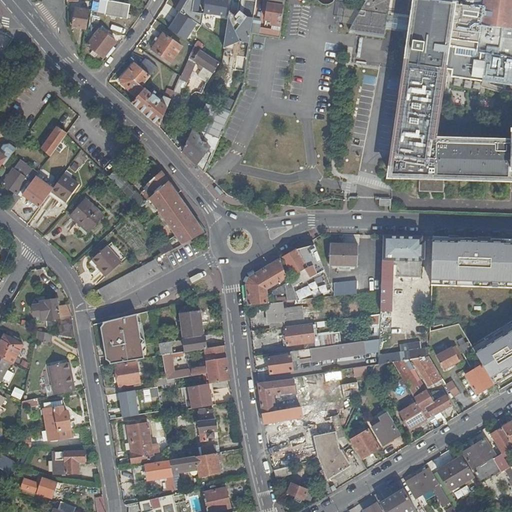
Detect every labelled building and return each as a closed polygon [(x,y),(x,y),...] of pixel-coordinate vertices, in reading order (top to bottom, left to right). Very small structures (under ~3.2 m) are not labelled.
[(128,18),(130,4),(108,0),(106,14),(128,18)] [(228,0),(207,0),(205,12),(227,16),(229,0),(228,0)] [(269,0),(266,20),(273,21),(272,25),(281,26),(282,21),(285,0),(269,0)] [(511,0),(422,0),(419,21),(414,21),(390,178),(511,180),(511,138),(511,142),(437,139),(450,38),(479,43),(478,52),(482,53),(486,53),(485,64),(483,78),(511,82),(511,0)] [(419,21),(422,0),(416,0),(414,21),(419,21)] [(76,8),(73,27),(85,30),(89,10),(76,8)] [(236,18),(230,13),(225,49),(234,51),(235,45),(241,44),(250,45),(254,19),(247,18),(240,12),(236,18)] [(100,30),(98,32),(96,30),(94,33),(96,35),(88,46),(104,58),(116,42),(100,30)] [(152,50),(172,63),(183,47),(163,34),(152,50)] [(0,45),(7,50),(14,40),(6,35),(0,44),(0,45)] [(202,50),(205,46),(199,41),(196,46),(202,50)] [(202,50),(196,46),(195,46),(190,57),(216,74),(220,64),(201,51),(202,50)] [(132,104),(160,127),(172,99),(176,91),(169,89),(165,96),(162,101),(155,96),(158,93),(155,91),(153,94),(145,88),(145,89),(143,87),(158,68),(149,60),(142,69),(135,63),(121,79),(121,84),(137,98),(132,104)] [(176,91),(172,99),(178,102),(186,82),(181,80),(176,91)] [(63,141),(68,135),(56,126),(42,149),(52,157),(57,149),(63,141)] [(183,152),(204,172),(212,155),(208,150),(210,148),(193,130),(183,152)] [(66,144),(63,141),(57,149),(61,151),(66,144)] [(9,160),(17,149),(10,143),(0,145),(0,168),(7,159),(9,160)] [(32,183),(39,174),(21,161),(4,184),(16,193),(6,206),(12,211),(22,197),(18,195),(29,180),(32,183)] [(75,162),(71,167),(76,170),(79,165),(75,162)] [(146,203),(146,202),(116,171),(113,175),(105,167),(102,169),(103,170),(140,208),(146,203)] [(44,183),(45,184),(50,176),(43,171),(37,179),(43,184),(44,183)] [(152,197),(169,182),(162,172),(144,189),(152,197)] [(80,184),(65,173),(53,189),(53,191),(67,201),(80,184)] [(181,246),(202,235),(202,228),(169,182),(152,197),(150,199),(172,229),(170,231),(181,246)] [(53,191),(53,189),(45,184),(44,183),(43,184),(39,190),(32,184),(23,195),(40,208),(53,191)] [(86,199),(71,216),(90,232),(105,216),(86,199)] [(383,236),(382,260),(422,262),(422,259),(424,259),(425,248),(422,248),(423,237),(383,236)] [(511,239),(433,237),(432,279),(511,281),(511,239)] [(297,252),(296,250),(283,258),(293,274),(290,276),(291,281),(295,290),(325,272),(313,242),(297,252)] [(157,248),(163,256),(169,252),(164,244),(157,248)] [(358,245),(330,244),(330,266),(357,266),(358,245)] [(91,259),(106,277),(122,263),(106,245),(91,259)] [(157,259),(98,291),(104,302),(163,271),(157,259)] [(247,285),(250,306),(268,304),(269,304),(268,289),(287,278),(281,259),(250,278),(247,285)] [(381,291),(381,312),(392,312),(394,266),(382,265),(381,291)] [(275,303),(283,302),(298,301),(297,297),(296,294),(295,290),(291,281),(272,292),(273,296),(287,295),(287,298),(275,299),(275,303)] [(335,297),(358,294),(358,282),(331,286),(335,297)] [(49,320),(59,318),(60,318),(59,307),(58,300),(46,301),(46,302),(41,303),(41,305),(33,306),(35,317),(40,316),(41,321),(48,320),(49,320)] [(269,304),(268,304),(270,326),(280,325),(280,322),(305,319),(303,306),(284,308),(283,302),(275,303),(269,304)] [(67,318),(73,317),(72,315),(71,305),(59,307),(60,318),(59,318),(60,326),(59,326),(59,327),(68,325),(67,318)] [(184,339),(205,336),(201,311),(181,315),(184,339)] [(126,362),(143,359),(140,340),(142,340),(145,338),(141,335),(139,336),(136,318),(139,318),(138,314),(104,323),(108,344),(111,343),(112,350),(123,348),(126,362)] [(60,335),(76,339),(73,317),(67,318),(68,325),(59,327),(60,335)] [(286,328),(288,346),(315,343),(313,325),(286,328)] [(511,329),(475,351),(494,383),(511,372),(511,329)] [(38,331),(37,340),(50,343),(52,334),(38,331)] [(0,357),(12,364),(13,364),(23,345),(5,336),(0,344),(0,357)] [(184,339),(185,341),(186,352),(200,350),(204,349),(208,349),(206,336),(205,336),(184,339)] [(319,348),(329,347),(328,339),(324,339),(324,342),(318,342),(319,348)] [(473,348),(469,341),(460,347),(463,354),(473,348)] [(162,356),(163,356),(173,355),(172,342),(160,344),(162,356)] [(112,365),(126,362),(123,348),(112,350),(111,343),(108,344),(112,365)] [(359,354),(357,343),(329,347),(319,348),(290,352),(291,355),(269,358),(271,374),(294,371),(292,361),(328,356),(328,359),(359,354)] [(437,357),(445,370),(463,360),(457,347),(437,357)] [(208,361),(228,358),(226,348),(206,352),(204,352),(206,362),(208,361)] [(428,357),(429,349),(380,356),(379,364),(393,362),(409,360),(412,359),(418,358),(428,357)] [(175,379),(192,377),(190,370),(175,372),(173,358),(184,357),(184,353),(173,355),(163,356),(167,378),(167,381),(175,379)] [(187,361),(188,360),(187,355),(193,354),(193,353),(185,354),(187,361)] [(0,357),(0,381),(2,383),(12,364),(0,357)] [(442,380),(428,357),(418,358),(434,385),(439,381),(441,385),(444,384),(442,380)] [(209,374),(229,371),(228,358),(208,361),(209,369),(206,369),(206,367),(190,370),(192,377),(209,374)] [(434,385),(418,358),(412,359),(429,388),(434,385)] [(409,360),(393,362),(417,402),(428,420),(452,405),(443,391),(428,394),(426,391),(423,393),(410,371),(414,369),(409,360)] [(55,396),(76,391),(70,362),(50,366),(55,396)] [(116,366),(120,387),(141,383),(137,363),(116,366)] [(482,366),(466,376),(477,394),(493,385),(482,366)] [(355,369),(356,376),(366,375),(365,367),(355,369)] [(211,383),(231,380),(229,371),(209,374),(211,383)] [(325,374),(326,380),(342,378),(341,371),(325,374)] [(155,381),(156,388),(158,387),(168,386),(167,381),(167,378),(155,381)] [(293,379),(259,383),(263,413),(274,411),(273,404),(276,404),(274,395),(295,393),(293,379)] [(342,385),(344,399),(361,396),(358,382),(342,385)] [(453,382),(446,386),(454,398),(460,394),(453,382)] [(189,387),(193,409),(213,406),(210,384),(189,387)] [(135,390),(119,392),(123,418),(139,415),(135,390)] [(23,402),(22,410),(39,406),(38,400),(24,403),(23,402)] [(318,420),(330,417),(327,402),(314,405),(314,408),(317,408),(318,420)] [(410,430),(428,420),(417,402),(400,413),(410,430)] [(263,414),(265,425),(303,418),(302,412),(310,410),(309,405),(263,414)] [(45,411),(50,442),(74,438),(71,420),(70,420),(69,412),(65,413),(64,407),(45,411)] [(200,412),(201,423),(200,423),(202,441),(209,440),(209,438),(216,437),(215,432),(218,432),(216,420),(215,420),(214,410),(200,412)] [(269,446),(302,440),(311,438),(312,437),(315,437),(334,433),(339,432),(336,420),(342,419),(341,413),(333,417),(330,417),(318,420),(319,425),(320,428),(304,431),(304,428),(267,435),(269,446)] [(384,445),(400,435),(392,422),(387,425),(385,421),(380,425),(373,413),(364,418),(368,425),(370,424),(374,431),(379,428),(382,433),(378,436),(384,445)] [(511,423),(503,429),(511,442),(511,423)] [(123,428),(125,440),(151,436),(149,424),(123,428)] [(511,447),(511,442),(503,429),(491,436),(501,452),(503,455),(503,456),(506,454),(505,452),(511,447)] [(352,440),(363,459),(380,449),(369,430),(352,440)] [(318,452),(318,453),(320,459),(319,459),(328,481),(351,467),(342,451),(341,451),(334,433),(315,437),(318,452)] [(151,436),(125,440),(127,451),(134,450),(135,454),(131,454),(133,464),(154,460),(153,453),(158,452),(157,446),(152,447),(151,436)] [(21,437),(20,449),(31,449),(31,437),(21,437)] [(305,454),(317,452),(311,438),(302,440),(305,454)] [(482,483),(505,470),(510,467),(507,462),(503,456),(503,455),(501,452),(494,456),(489,447),(488,447),(484,440),(463,453),(467,460),(468,460),(482,483)] [(202,455),(216,453),(216,446),(201,448),(202,455)] [(86,452),(53,452),(54,474),(79,473),(79,462),(86,462),(86,452)] [(199,467),(201,477),(222,472),(217,453),(216,453),(202,455),(196,456),(199,467)] [(3,455),(0,459),(0,465),(11,472),(16,463),(3,455)] [(23,471),(29,458),(25,456),(19,469),(23,471)] [(179,470),(199,467),(196,456),(187,458),(179,459),(171,460),(174,476),(176,490),(181,483),(179,470)] [(451,491),(475,477),(463,457),(439,471),(451,491)] [(171,460),(134,467),(137,482),(174,476),(171,460)] [(293,474),(292,466),(276,471),(278,479),(293,474)] [(450,502),(429,469),(407,482),(417,498),(433,489),(444,506),(450,502)] [(319,478),(323,486),(328,484),(325,476),(319,478)] [(61,491),(63,484),(61,483),(51,480),(50,484),(45,483),(44,485),(32,481),(31,483),(25,480),(22,487),(29,490),(29,491),(52,499),(55,489),(61,491)] [(292,484),(288,493),(304,500),(304,498),(310,501),(311,500),(314,493),(292,484)] [(227,488),(205,493),(208,511),(211,511),(232,508),(227,488)] [(394,511),(411,511),(416,509),(405,491),(388,502),(394,511)] [(178,511),(174,495),(140,502),(142,511),(178,511)] [(495,501),(494,507),(509,511),(511,505),(495,501)] [(385,511),(394,511),(388,502),(382,506),(385,511)] [(382,511),(377,503),(364,511),(382,511)]
